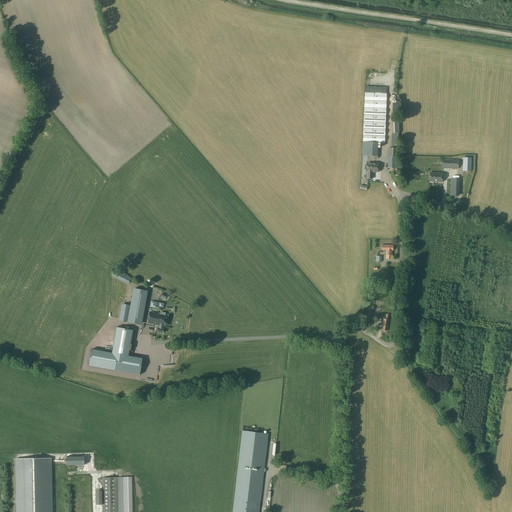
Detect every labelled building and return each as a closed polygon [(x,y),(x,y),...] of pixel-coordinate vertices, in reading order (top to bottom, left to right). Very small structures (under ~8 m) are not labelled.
[(370,73),(370,83),(380,83),(380,73),(370,73)] [(387,94),(364,93),(362,142),(362,156),(368,156),(373,156),(373,158),(377,159),(378,143),(385,143),(387,94)] [(397,148),(398,148),(398,133),(399,133),(400,118),(392,118),(392,126),(392,133),(391,148),(388,148),(387,168),(396,169),(396,157),(397,157),(397,148)] [(471,158),(463,158),(463,171),(471,171),(471,158)] [(458,160),(442,159),(442,168),(458,169),(458,160)] [(378,172),(378,164),(367,163),(366,171),(367,171),(367,175),(366,175),(364,175),(364,177),(366,178),(367,178),(367,179),(372,179),(372,172),(378,172)] [(430,173),(429,182),(442,182),(442,173),(430,173)] [(382,245),(381,250),(386,250),(386,256),(385,256),(385,258),(386,258),(386,259),(392,259),(392,251),(393,251),(393,246),(382,245)] [(131,278),(114,270),(112,275),(129,283),(131,278)] [(141,323),(147,291),(134,289),(129,317),(128,317),(127,322),(128,322),(136,324),(141,323)] [(122,304),(119,320),(127,322),(128,317),(130,305),(122,304)] [(160,312),(160,314),(150,312),(148,323),(158,325),(158,328),(158,332),(163,333),(164,329),(163,329),(164,326),(166,315),(165,315),(165,313),(160,312)] [(378,326),(383,327),(382,330),(387,331),(388,319),(389,314),(386,314),(386,319),(384,319),(385,317),(379,316),(378,326)] [(88,366),(139,375),(140,375),(139,375),(142,358),(142,359),(142,358),(128,356),(129,350),(130,350),(129,350),(130,344),(131,344),(133,330),(133,331),(116,328),(116,327),(112,353),(91,349),(92,350),(89,366),(88,366)] [(258,511),(260,501),(263,472),(265,472),(266,469),(264,469),(267,441),(268,434),(242,431),(241,436),(241,439),(238,469),(232,511),(258,511)] [(56,466),(73,466),(73,457),(56,458),(56,466)] [(52,511),(52,458),(15,459),(16,511),(52,511)] [(128,511),(128,477),(101,478),(101,511),(128,511)]
